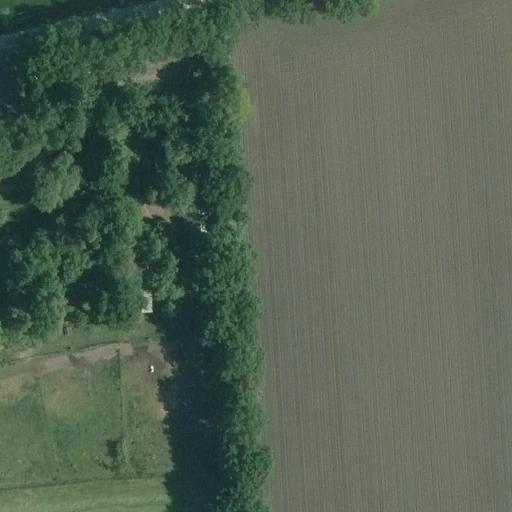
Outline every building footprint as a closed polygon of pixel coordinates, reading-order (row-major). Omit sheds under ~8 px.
[(64,107),(58,71),(35,75),(42,111),(64,107)] [(198,155),(163,158),(165,181),(200,178),(198,155)] [(0,211),(31,178),(14,162),(0,176),(0,211)] [(208,205),(186,207),(187,226),(189,240),(211,238),(208,205)] [(13,245),(1,249),(5,260),(17,256),(13,245)] [(149,267),(127,268),(128,304),(151,303),(149,267)] [(99,281),(65,287),(69,310),(104,303),(99,281)] [(25,312),(27,321),(52,317),(51,308),(25,312)]
